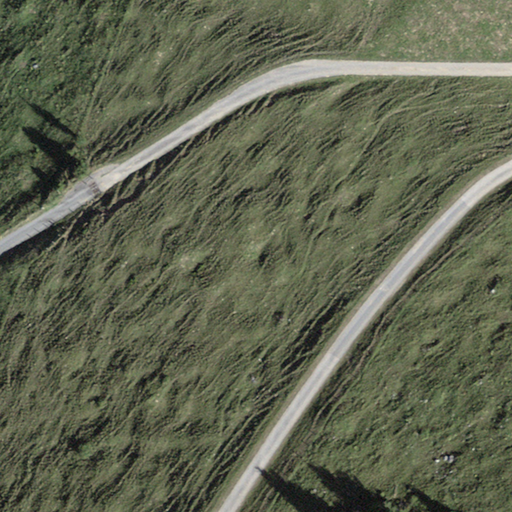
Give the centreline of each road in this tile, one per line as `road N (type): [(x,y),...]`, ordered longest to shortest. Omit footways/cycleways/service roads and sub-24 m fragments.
road 1 (track): [(0,247),(265,87),(335,68),(511,73)]
road 2 (track): [(511,174),(489,186),(407,270),(232,511)]
